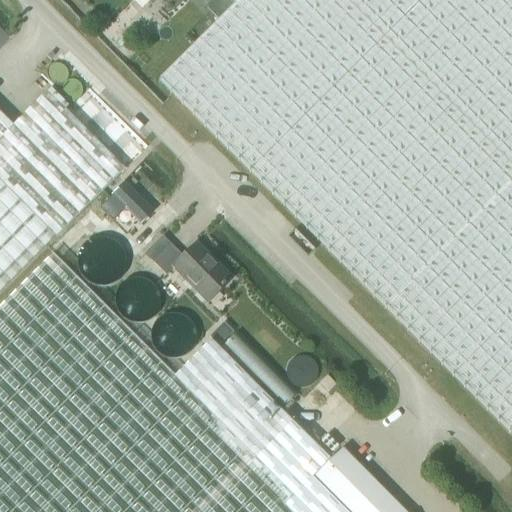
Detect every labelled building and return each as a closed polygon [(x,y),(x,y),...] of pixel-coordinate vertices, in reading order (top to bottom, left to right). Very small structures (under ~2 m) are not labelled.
[(511,0),(240,0),(236,5),(160,82),(511,435),(511,0)] [(0,294),(124,170),(63,109),(67,106),(51,91),(13,129),(0,116),(0,294)] [(168,220),(155,233),(159,249),(178,230),(168,220)] [(230,280),(196,246),(184,258),(171,245),(153,264),(166,277),(174,269),(208,303),(230,280)] [(331,460),(213,341),(175,379),(50,254),(0,304),(0,511),(403,511),(342,450),(331,460)]
